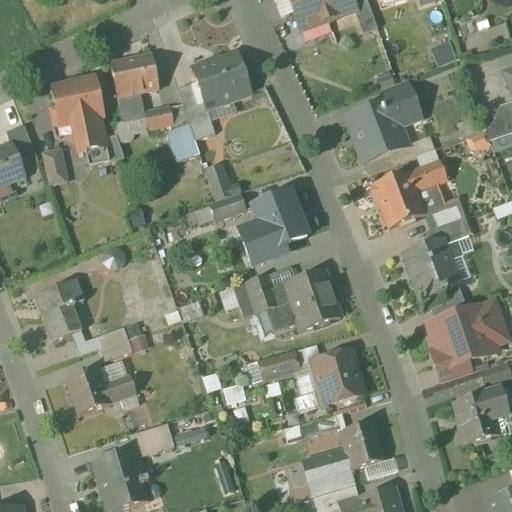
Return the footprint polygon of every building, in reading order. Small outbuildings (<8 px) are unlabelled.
[(333,27),(322,0),(288,0),(304,39),(333,27)] [(354,0),(322,0),(334,27),(361,17),(354,0)] [(378,32),(367,0),(357,4),(361,17),(367,35),(378,32)] [(240,57),(195,72),(211,117),(255,102),(240,57)] [(156,60),(116,67),(122,103),(162,96),(156,60)] [(99,83),(56,88),(61,132),(78,130),(81,155),(107,152),(99,83)] [(412,95),(346,120),(366,173),(414,154),(406,135),(425,127),(412,95)] [(174,111),(149,115),(152,132),(177,128),(174,111)] [(28,127),(9,136),(14,146),(0,153),(0,196),(31,182),(21,159),(39,151),(28,127)] [(66,156),(49,159),(54,190),(71,188),(66,156)] [(443,169),(373,194),(388,234),(427,220),(421,203),(451,192),(443,169)] [(290,195),(248,211),(254,228),(237,234),(252,273),(287,260),(284,252),(308,243),(290,195)] [(216,227),(244,216),(239,201),(210,211),(216,227)] [(468,223),(463,207),(427,220),(433,236),(468,223)] [(433,236),(437,249),(406,260),(423,307),(466,292),(452,253),(476,244),(468,223),(433,236)] [(345,324),(329,278),(287,292),(303,338),(345,324)] [(81,284),(37,303),(56,348),(87,335),(77,311),(90,305),(81,284)] [(264,286),(236,296),(246,325),(274,315),(264,286)] [(511,338),(502,308),(433,330),(440,353),(433,356),(441,381),(505,360),(502,352),(511,348),(511,338)] [(131,344),(101,354),(107,370),(136,360),(131,344)] [(357,357),(316,368),(328,414),(370,403),(357,357)] [(268,389),(304,379),(299,359),(262,369),(268,389)] [(101,374),(67,385),(79,423),(141,402),(134,381),(107,390),(101,374)] [(511,397),(455,412),(466,453),(502,444),(498,429),(511,426),(511,397)] [(170,431),(142,439),(149,463),(177,454),(170,431)] [(341,443),(345,457),(320,464),(326,486),(351,480),(386,470),(376,433),(341,443)] [(140,454),(94,469),(108,511),(140,511),(158,506),(140,454)] [(340,511),(360,507),(357,493),(314,505),(315,511),(340,511)] [(360,507),(340,511),(406,511),(402,496),(360,507)] [(511,511),(511,498),(484,506),(486,511),(511,511)]
